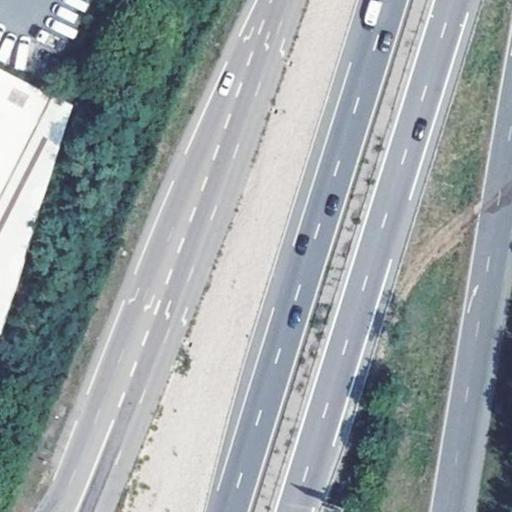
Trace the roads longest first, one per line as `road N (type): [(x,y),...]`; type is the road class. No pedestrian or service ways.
road 1 (motorway): [(294,511),(458,0)]
road 2 (motorway): [(391,0),(232,511)]
road 3 (motorway): [(287,0),(111,433)]
road 4 (motorway): [(447,511),(511,127)]
